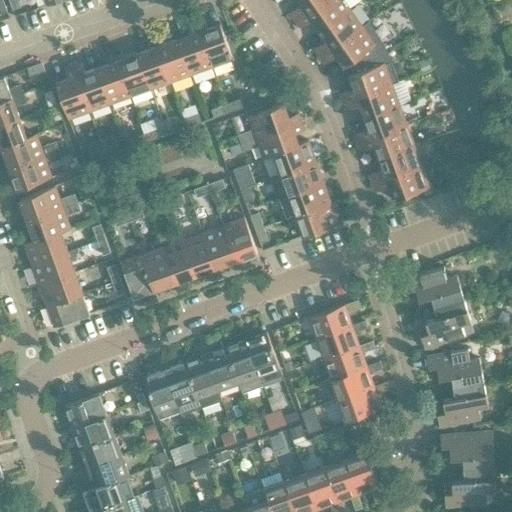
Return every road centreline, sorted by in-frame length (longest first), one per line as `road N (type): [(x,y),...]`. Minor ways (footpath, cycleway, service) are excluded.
road 1 (residential): [(39,374),(361,253)]
road 2 (residential): [(361,253),(317,110),(253,0)]
road 3 (residential): [(408,511),(423,485),(414,431),(361,253)]
road 4 (residential): [(172,0),(0,57)]
road 5 (residential): [(41,511),(50,471),(28,394),(39,374)]
road 6 (residential): [(361,253),(489,210)]
